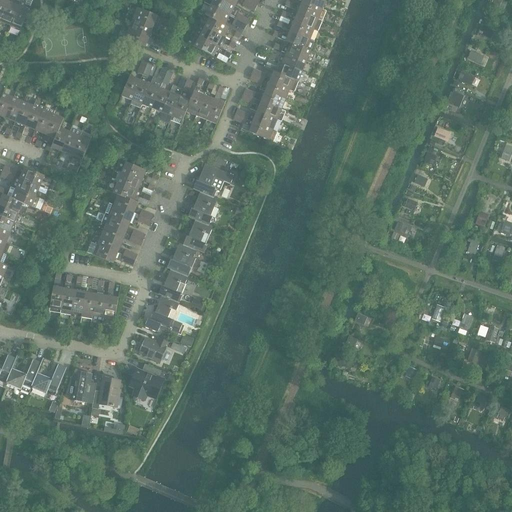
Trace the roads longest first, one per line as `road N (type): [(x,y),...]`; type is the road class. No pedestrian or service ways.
road 1 (residential): [(0,331),(105,353),(124,347),(145,294),(140,280)]
road 2 (residential): [(140,280),(187,159)]
road 3 (residential): [(239,86),(134,52),(125,69)]
